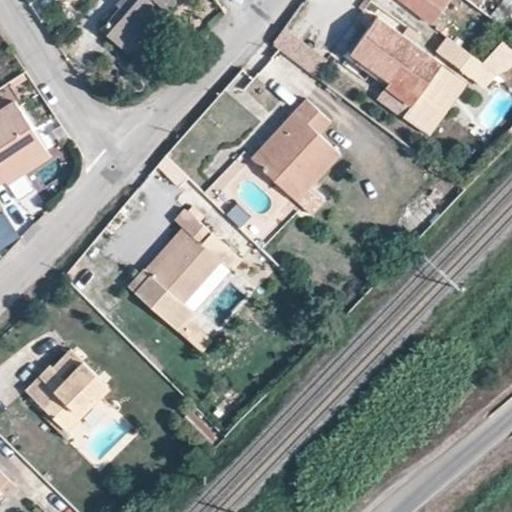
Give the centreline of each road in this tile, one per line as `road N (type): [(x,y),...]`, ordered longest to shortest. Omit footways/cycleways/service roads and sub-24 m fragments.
road 1 (residential): [(273,0),(117,172)]
road 2 (residential): [(0,0),(117,172)]
road 3 (residential): [(117,172),(0,296)]
road 4 (tertiary): [(511,420),(406,503)]
